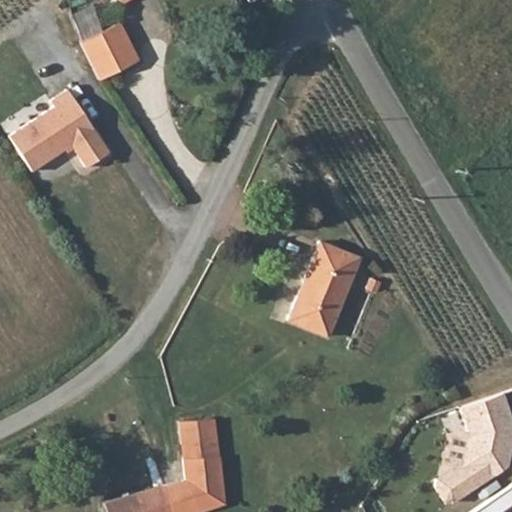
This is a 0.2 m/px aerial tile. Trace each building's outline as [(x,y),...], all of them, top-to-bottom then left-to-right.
[(102,0),(109,11),(129,0),(102,0)] [(115,23),(78,40),(98,78),(135,60),(115,23)] [(7,139),(30,174),(70,148),(84,171),(107,156),(67,93),(49,104),(53,109),(7,139)] [(352,252),(312,238),(282,321),(322,334),(352,252)] [(502,388),(458,399),(465,425),(456,460),(489,469),(496,465),(503,437),(508,438),(511,425),(502,388)] [(210,418),(181,422),(191,478),(168,484),(176,511),(204,511),(225,505),(210,418)] [(176,511),(168,484),(102,502),(105,511),(176,511)]
